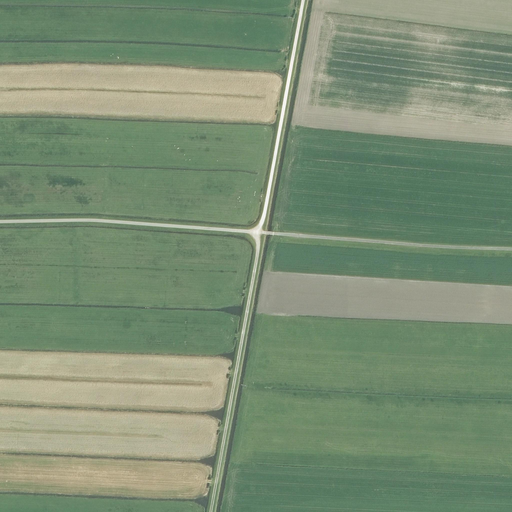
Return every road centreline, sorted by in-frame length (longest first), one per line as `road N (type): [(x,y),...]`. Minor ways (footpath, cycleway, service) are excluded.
road 1 (track): [(303,0),(211,511)]
road 2 (track): [(511,248),(0,220)]
